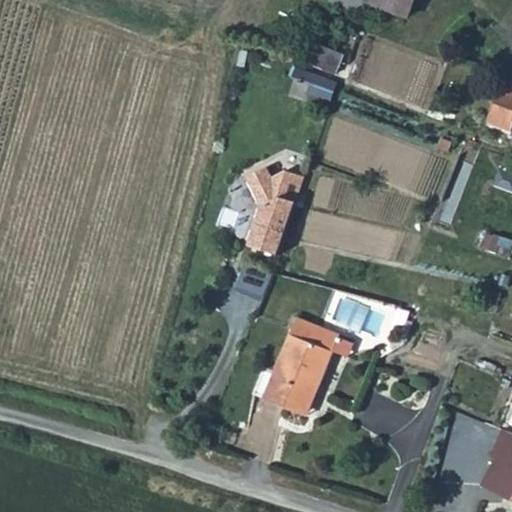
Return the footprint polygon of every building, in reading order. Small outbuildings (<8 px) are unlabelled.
[(337,0),(353,5),(359,8),(362,0),(365,0),(405,15),(410,0),(337,0)] [(334,72),(342,50),(318,41),(311,64),(334,72)] [(501,81),(487,117),(499,122),(511,88),(511,84),(504,82),(501,81)] [(511,124),(511,88),(499,122),(511,127),(511,124)] [(287,169),(275,175),(269,162),(245,173),(257,199),(263,201),(249,243),(280,253),(305,175),(287,169)] [(245,263),(237,282),(264,293),(272,274),(245,263)] [(323,320),(300,310),(265,393),(308,411),(334,346),(316,337),(323,320)] [(323,320),(316,337),(334,346),(348,352),(354,338),(340,332),(341,328),(323,320)] [(511,497),(511,430),(504,428),(495,445),(504,448),(487,485),(511,497)]
